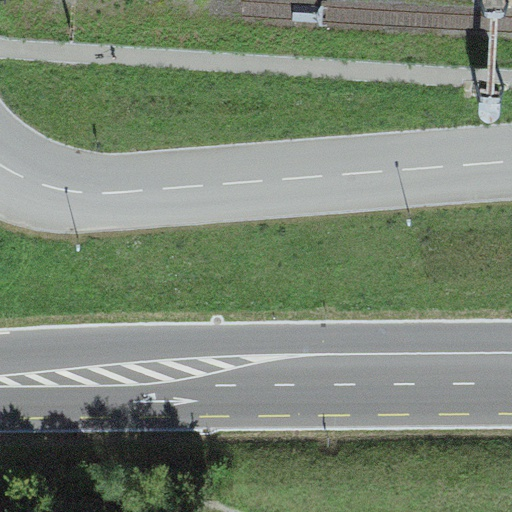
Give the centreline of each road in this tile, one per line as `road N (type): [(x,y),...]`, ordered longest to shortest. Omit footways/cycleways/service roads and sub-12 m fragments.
road 1 (unclassified): [(0,162),(51,187),(117,193),(511,158)]
road 2 (primary): [(511,376),(0,385)]
